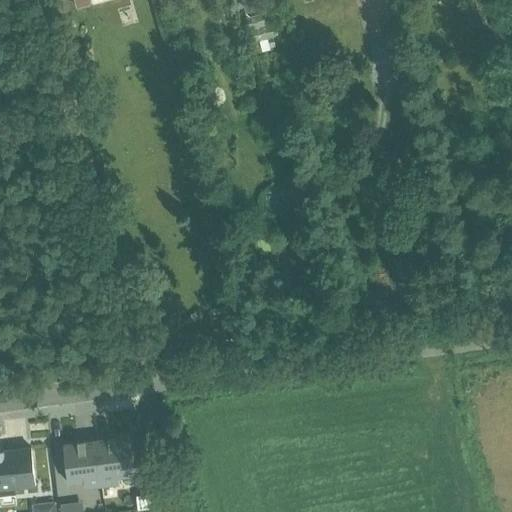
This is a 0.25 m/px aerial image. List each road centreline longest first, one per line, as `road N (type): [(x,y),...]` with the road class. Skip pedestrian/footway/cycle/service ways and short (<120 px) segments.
road 1 (residential): [(44,0),(144,386)]
road 2 (residential): [(144,386),(511,342)]
road 3 (residential): [(0,403),(144,386)]
